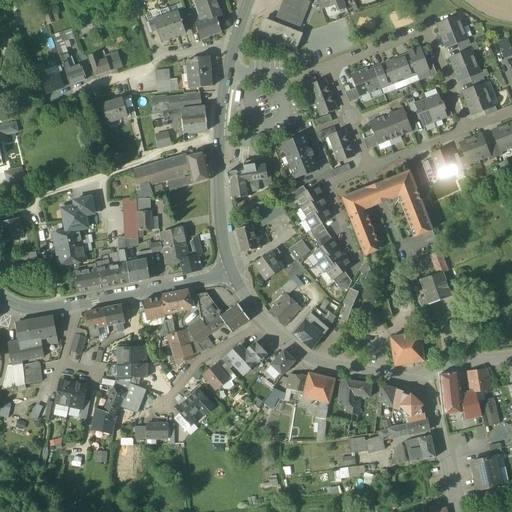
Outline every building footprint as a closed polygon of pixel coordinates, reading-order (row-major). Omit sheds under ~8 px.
[(0,0),(0,9),(4,8),(8,7),(6,0),(0,0)] [(198,0),(205,21),(216,17),(216,18),(222,17),(215,0),(198,0)] [(283,0),(274,23),(298,32),(310,2),(306,0),(283,0)] [(315,0),(320,10),(329,7),(329,8),(335,6),(338,12),(346,9),(349,17),(358,13),(353,0),(315,0)] [(159,12),(161,17),(176,11),(174,6),(159,12)] [(179,13),(182,23),(187,21),(184,9),(177,11),(178,13),(179,13)] [(178,13),(170,16),(177,35),(185,32),(182,23),(179,13),(178,13)] [(169,38),(177,35),(170,16),(162,19),(169,38)] [(198,33),(201,40),(221,33),(216,18),(216,17),(205,21),(195,25),(198,33)] [(437,25),(441,36),(462,28),(457,17),(437,25)] [(148,21),(152,33),(157,31),(154,22),(154,19),(148,21)] [(160,41),(169,38),(162,19),(154,22),(157,31),(160,41)] [(267,40),(274,23),(263,19),(257,35),(267,40)] [(4,26),(7,37),(16,34),(13,23),(4,26)] [(86,23),(79,25),(82,36),(90,33),(86,23)] [(192,35),(198,33),(195,25),(195,23),(189,25),(192,35)] [(291,49),(298,32),(274,23),(267,40),(291,49)] [(77,38),(82,36),(79,25),(73,27),(77,38)] [(108,41),(109,46),(123,41),(118,25),(110,28),(113,39),(108,41)] [(466,39),(462,28),(441,36),(446,48),(456,43),(466,40),(466,39)] [(52,36),(60,57),(68,54),(63,43),(69,41),(65,32),(52,36)] [(302,34),(298,32),(291,49),(296,51),(302,34)] [(456,43),(459,49),(470,45),(467,38),(466,39),(466,40),(456,43)] [(498,43),(504,59),(511,55),(508,46),(509,46),(506,40),(498,43)] [(475,42),(470,45),(459,49),(461,55),(470,51),(471,52),(478,49),(475,42)] [(408,52),(408,54),(417,75),(428,71),(425,62),(420,49),(413,51),(413,50),(408,52)] [(450,59),(454,70),(475,62),(471,52),(470,51),(461,55),(450,59)] [(88,57),(95,77),(123,67),(117,52),(105,57),(103,52),(88,57)] [(60,57),(65,71),(70,69),(67,59),(69,58),(68,54),(60,57)] [(405,80),(417,75),(408,54),(397,59),(405,80)] [(187,61),(188,74),(210,72),(211,72),(209,57),(194,59),(194,61),(187,61)] [(393,85),(405,80),(397,59),(385,63),(393,85)] [(428,71),(431,79),(437,76),(430,59),(425,62),(428,71)] [(479,72),(475,62),(454,70),(459,81),(469,77),(479,73),(479,72)] [(381,89),(393,85),(385,63),(373,68),(381,89)] [(42,80),(48,78),(45,69),(43,64),(36,66),(41,80),(42,80)] [(81,65),(70,69),(65,71),(70,86),(86,80),(81,65)] [(54,66),(45,69),(48,78),(57,75),(54,66)] [(370,93),(381,89),(373,68),(367,70),(367,69),(362,71),(370,93)] [(469,77),(472,83),(483,78),(488,76),(486,69),(479,72),(479,73),(469,77)] [(171,91),(170,80),(169,70),(156,71),(157,82),(158,92),(171,91)] [(359,98),(370,93),(362,71),(350,75),(355,89),(359,98)] [(211,87),(210,72),(188,74),(187,74),(189,89),(211,87)] [(42,81),(47,94),(64,88),(59,74),(57,75),(48,78),(42,80),(41,80),(41,81),(42,81)] [(298,84),(300,91),(310,87),(309,86),(317,84),(315,78),(298,84)] [(485,85),(483,78),(472,83),(474,88),(483,85),(484,85),(485,85)] [(310,87),(315,101),(330,95),(324,81),(317,84),(309,86),(310,87)] [(463,92),(467,104),(488,96),(484,85),(483,85),(474,88),(463,92)] [(355,89),(350,91),(345,93),(349,104),(354,102),(360,99),(359,98),(355,89)] [(205,107),(200,107),(199,94),(184,96),(152,100),(152,99),(151,99),(152,105),(152,104),(152,105),(152,106),(156,105),(156,104),(170,102),(171,111),(180,109),(181,117),(183,134),(208,131),(205,107)] [(336,110),(330,95),(315,101),(321,115),(336,110)] [(438,95),(426,100),(435,122),(447,118),(444,110),(445,110),(442,102),(441,103),(438,95)] [(492,106),(488,96),(467,104),(472,115),(483,110),(492,107),(492,106)] [(122,99),(125,111),(134,108),(131,97),(122,99)] [(406,101),(411,114),(416,113),(417,112),(414,104),(415,104),(413,98),(406,101)] [(102,105),(107,122),(127,117),(125,111),(122,99),(102,105)] [(423,127),(435,122),(426,100),(415,104),(414,104),(417,112),(416,113),(419,120),(420,119),(423,127)] [(483,110),(485,116),(497,112),(494,105),(492,106),(492,107),(483,110)] [(162,113),(164,121),(181,117),(180,109),(171,111),(162,113)] [(403,110),(392,114),(400,136),(412,132),(408,122),(403,110)] [(389,141),(400,136),(392,114),(380,118),(389,141)] [(313,122),(315,128),(332,122),(329,115),(313,122)] [(378,145),(389,141),(380,118),(369,123),(374,136),(377,145),(378,145)] [(412,132),(412,133),(418,131),(414,120),(408,122),(412,132)] [(0,136),(5,135),(18,132),(15,123),(0,126),(0,136)] [(511,123),(503,127),(511,148),(511,147),(511,123)] [(317,134),(320,141),(329,137),(336,134),(334,127),(317,134)] [(501,152),(511,148),(503,127),(492,131),(497,145),(500,152),(501,152)] [(329,137),(334,150),(349,144),(344,131),(336,134),(329,137)] [(156,136),(158,149),(172,145),(168,133),(156,136)] [(282,144),(295,179),(317,170),(312,156),(315,155),(312,149),(310,150),(304,136),(282,144)] [(374,136),(368,138),(372,149),(378,146),(378,145),(377,145),(374,136)] [(481,136),(470,140),(478,160),(488,157),(489,156),(486,149),(481,136)] [(367,151),(372,149),(368,138),(363,140),(367,151)] [(468,164),(478,160),(470,140),(460,144),(465,157),(467,165),(468,164)] [(354,157),(349,144),(334,150),(339,162),(354,157)] [(497,145),(492,147),(496,158),(503,155),(501,152),(500,152),(497,145)] [(489,161),(496,158),(492,147),(486,149),(489,156),(488,157),(489,161)] [(432,155),(438,172),(454,166),(455,165),(451,156),(449,151),(446,149),(432,155)] [(191,177),(193,185),(208,180),(211,180),(204,153),(187,157),(186,157),(190,174),(191,177)] [(457,173),(463,171),(459,159),(457,154),(451,156),(455,165),(454,166),(457,173)] [(133,171),(137,200),(153,195),(150,186),(190,174),(186,157),(187,157),(186,156),(133,171)] [(465,157),(459,159),(463,171),(470,168),(468,164),(467,165),(465,157)] [(268,182),(268,179),(264,159),(243,163),(244,171),(229,173),(228,173),(227,173),(231,200),(250,197),(250,193),(261,191),(272,184),(271,182),(268,182)] [(422,164),(428,178),(433,176),(428,162),(422,164)] [(331,170),(334,177),(351,170),(348,164),(331,170)] [(5,172),(7,180),(23,177),(21,169),(5,172)] [(373,207),(378,205),(385,202),(390,200),(398,197),(398,196),(416,189),(409,172),(384,181),(378,183),(370,186),(365,189),(342,198),(344,205),(349,216),(365,210),(372,207),(373,207)] [(23,177),(7,180),(8,185),(24,182),(23,177)] [(158,186),(160,193),(193,185),(191,177),(158,186)] [(297,198),(303,207),(321,196),(321,197),(323,196),(317,185),(306,192),(297,197),(297,198)] [(291,194),(295,200),(297,198),(297,197),(306,192),(303,186),(291,194)] [(420,200),(416,189),(398,196),(398,197),(413,237),(432,230),(420,200)] [(328,207),(321,197),(321,196),(303,207),(301,209),(308,219),(325,208),(326,208),(328,207)] [(97,197),(91,198),(94,214),(100,212),(97,197)] [(64,223),(67,231),(80,230),(87,228),(85,216),(94,214),(91,198),(74,201),(74,203),(61,206),(64,223)] [(137,200),(138,212),(151,212),(150,199),(137,200)] [(256,215),(262,211),(272,205),(268,199),(262,203),(257,204),(252,207),(256,215)] [(123,200),(125,240),(138,239),(138,236),(138,232),(136,200),(123,200)] [(276,203),(272,205),(262,211),(269,222),(284,213),(278,202),(276,203)] [(332,218),(326,208),(325,208),(308,219),(306,220),(312,230),(322,224),(332,218)] [(380,249),(365,210),(349,216),(350,220),(364,255),(372,252),(380,249)] [(261,226),(269,222),(262,211),(256,215),(261,226)] [(152,230),(151,212),(138,212),(139,231),(152,230)] [(3,233),(4,239),(23,235),(22,233),(21,227),(19,228),(18,223),(20,223),(19,219),(10,221),(0,223),(0,231),(1,233),(3,233)] [(309,231),(313,237),(325,229),(322,224),(312,230),(309,231)] [(239,239),(243,253),(252,250),(261,248),(257,236),(255,237),(252,226),(236,230),(239,239)] [(161,235),(163,248),(179,245),(179,248),(186,246),(182,229),(161,235)] [(328,235),(325,229),(313,237),(316,242),(328,235)] [(67,231),(70,247),(83,245),(81,238),(80,230),(67,231)] [(55,249),(57,249),(70,247),(67,231),(53,233),(55,249)] [(332,240),(328,235),(316,242),(320,248),(332,240)] [(190,242),(193,253),(194,256),(197,255),(198,256),(202,255),(198,237),(197,236),(190,242)] [(313,254),(319,262),(336,250),(337,250),(338,249),(332,240),(320,248),(313,254)] [(295,247),(302,257),(309,252),(302,242),(295,247)] [(150,245),(152,253),(164,251),(163,248),(162,249),(161,243),(150,245)] [(84,253),(83,245),(70,247),(72,264),(86,261),(84,253)] [(187,254),(186,246),(179,248),(179,245),(163,248),(164,251),(166,264),(179,261),(179,260),(188,258),(187,254)] [(72,264),(70,247),(57,249),(59,266),(72,264)] [(132,247),(124,250),(127,263),(131,263),(131,259),(134,257),(132,247)] [(297,261),(302,257),(295,247),(288,251),(296,261),(297,261)] [(277,249),(272,252),(263,259),(262,258),(253,265),(261,276),(262,275),(266,281),(283,269),(284,271),(285,270),(277,260),(282,256),(277,249)] [(119,255),(121,265),(127,263),(124,250),(118,251),(119,255)] [(343,258),(337,250),(336,250),(319,262),(317,263),(318,264),(325,273),(326,272),(326,271),(343,258)] [(22,255),(23,262),(37,259),(36,252),(22,255)] [(430,256),(437,274),(442,273),(447,271),(440,252),(430,256)] [(119,255),(111,256),(108,257),(110,267),(121,265),(119,255)] [(201,270),(198,256),(197,255),(194,256),(188,258),(179,260),(179,261),(183,275),(201,270)] [(110,267),(108,257),(108,256),(100,258),(101,263),(102,269),(107,268),(107,267),(110,267)] [(383,317),(383,320),(392,317),(379,268),(374,256),(366,259),(366,261),(370,272),(371,276),(372,277),(383,317)] [(345,257),(343,258),(326,271),(326,272),(333,280),(344,272),(351,266),(345,257)] [(146,260),(150,279),(156,278),(152,259),(146,260)] [(127,263),(130,283),(150,280),(150,279),(146,260),(131,263),(127,263)] [(284,271),(289,277),(292,280),(305,270),(297,261),(296,261),(285,270),(284,271)] [(366,274),(370,277),(371,276),(370,272),(366,261),(362,266),(359,270),(364,275),(366,274)] [(101,263),(96,264),(96,269),(100,269),(103,289),(106,288),(111,287),(107,268),(102,269),(101,263)] [(107,267),(107,268),(111,287),(130,283),(127,263),(121,265),(110,267),(107,267)] [(76,293),(103,289),(100,269),(96,269),(96,264),(88,266),(88,270),(74,273),(76,293)] [(333,280),(336,285),(347,276),(344,272),(333,280)] [(423,290),(428,305),(451,297),(442,273),(437,274),(420,280),(423,290)] [(351,282),(347,276),(336,285),(340,290),(341,290),(342,288),(345,290),(348,290),(351,282)] [(297,288),(292,280),(289,277),(279,285),(285,293),(286,295),(287,296),(297,288)] [(344,305),(347,306),(351,308),(358,293),(351,290),(344,305)] [(417,293),(422,307),(425,306),(428,305),(423,290),(417,293)] [(162,297),(144,301),(145,303),(144,303),(145,311),(146,311),(146,312),(148,321),(149,320),(164,317),(165,314),(171,312),(190,309),(188,292),(162,297)] [(201,320),(204,323),(220,312),(207,293),(196,295),(200,320),(201,320)] [(268,313),(284,327),(301,308),(287,296),(286,295),(284,297),(268,313)] [(238,304),(223,315),(220,317),(224,323),(231,334),(249,321),(238,304)] [(107,327),(116,325),(122,324),(125,323),(121,305),(104,309),(107,327)] [(347,323),(351,308),(347,306),(341,321),(347,323)] [(415,310),(416,316),(427,314),(425,306),(422,307),(415,310)] [(315,308),(310,314),(292,335),(307,347),(311,350),(328,330),(336,317),(325,309),(322,308),(320,312),(315,308)] [(86,313),(90,330),(99,328),(107,327),(104,309),(86,313)] [(206,336),(224,323),(220,317),(223,315),(221,311),(220,312),(204,323),(201,320),(200,320),(187,330),(189,332),(196,343),(206,336)] [(140,313),(143,326),(150,325),(149,320),(148,321),(146,312),(140,313)] [(31,341),(41,339),(57,336),(55,326),(63,325),(64,316),(33,321),(28,322),(31,341)] [(160,337),(168,337),(168,336),(175,334),(172,320),(163,322),(162,330),(161,330),(160,337)] [(29,341),(31,341),(28,322),(16,324),(19,342),(19,343),(29,341)] [(107,327),(99,328),(100,336),(101,338),(107,337),(109,334),(107,327)] [(75,334),(86,338),(87,334),(87,331),(77,328),(75,334)] [(91,338),(100,336),(99,328),(90,330),(91,338)] [(168,337),(176,364),(194,358),(193,356),(186,334),(187,334),(186,331),(175,334),(168,336),(168,337)] [(186,334),(193,356),(202,351),(196,343),(189,332),(187,334),(186,334)] [(390,338),(394,367),(406,365),(422,362),(424,362),(424,361),(419,333),(390,338)] [(70,351),(81,355),(86,338),(75,334),(70,351)] [(58,344),(57,336),(41,339),(42,347),(44,346),(45,348),(45,349),(46,349),(47,349),(48,348),(47,346),(58,344)] [(202,351),(203,352),(213,345),(206,336),(196,343),(202,351)] [(29,341),(33,359),(44,357),(42,347),(41,339),(31,341),(29,341)] [(8,344),(12,365),(15,387),(18,386),(24,385),(25,385),(24,379),(24,373),(23,367),(22,361),(33,359),(29,341),(19,343),(19,342),(8,344)] [(234,365),(243,375),(266,354),(262,350),(263,349),(261,346),(260,348),(256,343),(253,347),(251,345),(247,349),(248,350),(246,353),(240,347),(238,349),(237,348),(228,355),(228,356),(235,363),(233,364),(234,365)] [(131,348),(131,364),(145,364),(145,347),(131,347),(131,348)] [(117,348),(117,365),(131,364),(131,348),(119,348),(117,348)] [(95,362),(101,363),(103,352),(98,350),(95,362)] [(270,365),(282,376),(295,362),(284,351),(270,365)] [(222,360),(225,364),(230,369),(234,365),(233,364),(235,363),(228,356),(228,355),(222,360)] [(23,367),(24,373),(41,370),(40,364),(34,365),(23,367)] [(132,379),(131,364),(117,365),(117,379),(132,379)] [(147,364),(145,364),(131,364),(132,379),(134,378),(140,378),(147,378),(147,364)] [(234,374),(230,369),(225,364),(219,369),(228,379),(234,374)] [(3,388),(15,387),(12,365),(9,366),(3,388)] [(203,375),(216,390),(221,386),(228,380),(228,379),(219,369),(216,365),(203,375)] [(474,391),(475,393),(477,393),(489,391),(486,369),(469,371),(467,372),(466,372),(469,392),(474,391)] [(24,373),(24,379),(42,375),(41,370),(24,373)] [(442,415),(463,412),(461,394),(459,378),(458,373),(438,375),(442,415)] [(228,380),(221,386),(226,392),(234,386),(232,381),(236,377),(234,374),(228,379),(228,380)] [(321,402),(328,404),(334,380),(309,374),(304,392),(303,397),(321,402)] [(42,382),(42,375),(24,379),(25,385),(42,382)] [(286,389),(303,392),(306,377),(300,376),(300,377),(290,375),(286,389)] [(115,381),(113,387),(126,392),(130,384),(132,379),(117,379),(117,381),(115,381)] [(349,406),(359,407),(361,396),(370,397),(371,384),(341,380),(338,396),(338,404),(349,406)] [(56,403),(69,406),(74,384),(61,381),(56,403)] [(85,386),(74,384),(69,406),(82,409),(84,400),(85,392),(83,392),(85,386)] [(138,387),(135,386),(130,384),(126,392),(124,399),(121,407),(136,414),(142,399),(135,397),(138,387)] [(378,403),(394,406),(396,389),(380,386),(377,403),(378,403)] [(106,404),(103,411),(114,416),(122,398),(124,399),(126,392),(113,387),(106,404)] [(146,390),(138,387),(135,397),(142,399),(146,390)] [(263,404),(272,409),(280,392),(274,389),(263,404)] [(402,419),(404,425),(406,424),(426,421),(422,405),(411,394),(396,389),(394,406),(393,411),(402,419)] [(180,406),(184,411),(190,418),(191,417),(199,410),(204,415),(213,407),(197,390),(191,395),(187,399),(185,397),(177,404),(180,406)] [(469,392),(461,394),(463,412),(464,420),(466,421),(469,420),(481,417),(480,410),(478,406),(476,397),(475,393),(474,391),(469,392)] [(114,416),(117,417),(121,407),(124,399),(122,398),(114,416)] [(90,401),(84,400),(82,409),(80,418),(86,419),(90,401)] [(11,404),(0,402),(0,403),(0,416),(8,418),(11,404)] [(45,420),(53,421),(54,414),(56,403),(49,402),(45,420)] [(321,402),(319,410),(327,412),(328,404),(321,402)] [(481,417),(485,428),(500,424),(494,402),(478,406),(480,410),(481,417)] [(54,414),(67,417),(67,415),(69,406),(56,403),(54,414)] [(31,418),(37,421),(42,408),(37,405),(31,418)] [(67,415),(80,418),(82,409),(69,406),(67,415)] [(347,421),(357,422),(358,417),(359,407),(349,406),(347,421)] [(117,417),(114,416),(103,411),(96,409),(92,429),(113,434),(115,423),(117,417)] [(328,412),(327,412),(319,410),(316,409),(313,426),(313,440),(324,441),(326,419),(328,412)] [(194,421),(191,417),(190,418),(184,411),(175,420),(185,430),(194,421)] [(18,420),(15,427),(23,430),(26,423),(18,420)] [(426,421),(406,424),(409,435),(429,430),(427,420),(426,421)] [(156,439),(167,439),(167,425),(167,424),(147,425),(147,427),(147,439),(156,439)] [(388,430),(391,439),(409,435),(406,424),(404,425),(395,427),(391,428),(391,429),(388,430)] [(135,439),(147,439),(147,427),(135,427),(135,439)] [(388,430),(381,432),(383,441),(391,439),(388,430)] [(405,441),(409,462),(435,458),(430,436),(420,438),(405,441)] [(365,441),(368,454),(384,450),(382,443),(381,441),(379,437),(365,441)] [(49,441),(51,447),(61,444),(62,438),(49,441)] [(349,440),(351,454),(367,451),(363,438),(349,440)] [(488,446),(491,458),(497,456),(502,455),(500,443),(488,446)] [(395,448),(398,463),(405,461),(401,444),(395,448)] [(95,451),(95,462),(106,463),(107,452),(95,451)] [(343,465),(357,464),(356,455),(342,457),(343,465)] [(503,485),(497,456),(494,457),(500,485),(503,485)] [(471,462),(477,491),(500,485),(494,457),(471,462)] [(373,465),(340,467),(340,472),(335,472),(335,477),(373,475),(373,465)]
